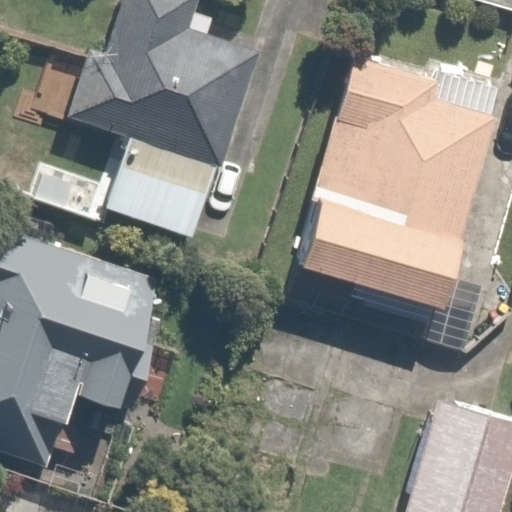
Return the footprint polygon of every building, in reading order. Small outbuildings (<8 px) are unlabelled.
[(197,240),(261,50),(184,23),(191,0),(131,0),(115,49),(96,43),(70,119),(130,140),(107,209),(197,240)] [(511,92),(511,90),(358,48),(300,262),(454,304),(511,92)] [(0,227),(0,461),(30,471),(44,424),(81,435),(92,399),(155,418),(195,286),(0,227)] [(330,387),(247,359),(218,444),(301,472),(330,387)] [(500,511),(511,472),(511,414),(441,395),(407,511),(500,511)] [(0,511),(43,511),(0,501),(0,511)]
